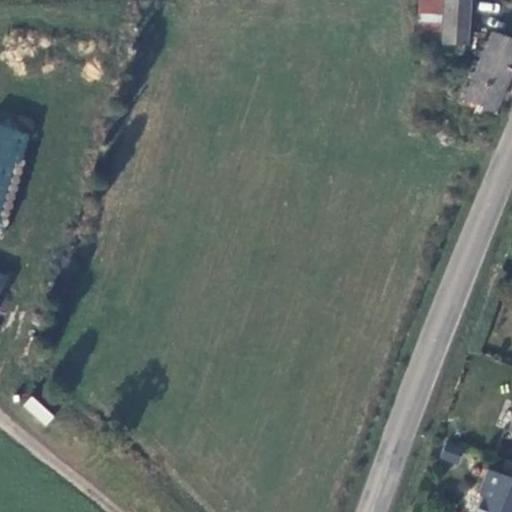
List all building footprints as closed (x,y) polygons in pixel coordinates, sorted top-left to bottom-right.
[(446,45),(452,0),(429,0),(424,43),(446,45)] [(468,39),(459,63),(443,104),(471,116),(498,49),(468,39)] [(0,229),(5,231),(30,133),(0,125),(0,229)] [(31,395),(22,406),(45,427),(54,416),(31,395)] [(511,511),(511,478),(490,470),(481,493),(484,499),(478,511),(511,511)]
